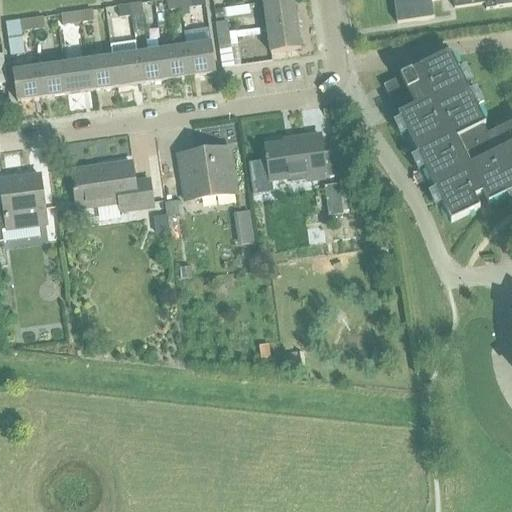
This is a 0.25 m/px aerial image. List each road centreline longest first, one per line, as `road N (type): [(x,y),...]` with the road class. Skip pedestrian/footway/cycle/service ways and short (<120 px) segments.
road 1 (residential): [(0,141),(348,91)]
road 2 (residential): [(496,276),(453,279),(348,91)]
